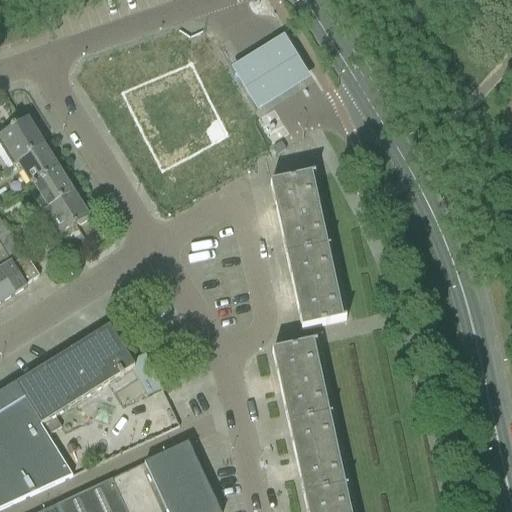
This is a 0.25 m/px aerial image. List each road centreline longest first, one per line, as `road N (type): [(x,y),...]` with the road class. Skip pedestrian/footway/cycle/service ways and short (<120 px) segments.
road 1 (tertiary): [(511,503),(473,323),(450,259),(410,169),(307,0)]
road 2 (unclassified): [(154,253),(222,212),(238,217),(267,324),(225,378)]
road 3 (residential): [(154,253),(34,64)]
road 4 (residential): [(34,64),(220,0)]
road 5 (unclassified): [(0,350),(154,253)]
road 6 (residential): [(225,378),(154,253)]
road 7 (residential): [(256,511),(225,378)]
